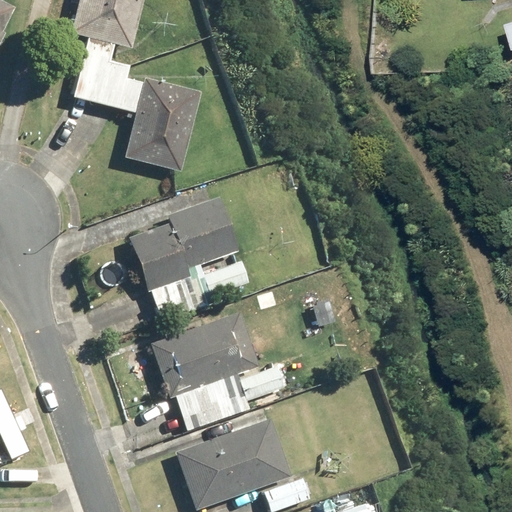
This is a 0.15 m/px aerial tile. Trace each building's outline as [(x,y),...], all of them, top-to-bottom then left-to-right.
[(0,0),(0,44),(6,32),(4,31),(17,7),(3,0),(0,0)] [(181,171),(203,90),(147,76),(146,82),(127,77),(130,64),(111,59),(115,42),(133,47),(144,0),(80,0),(72,32),(91,37),(75,96),(138,112),(126,157),(181,171)] [(172,222),(131,236),(148,288),(151,288),(161,320),(213,302),(211,294),(249,281),(242,259),(204,271),(201,261),(240,248),(223,196),(169,213),(172,222)] [(239,309),(151,342),(170,395),(175,393),(188,429),(250,407),(247,399),(286,384),(278,363),(239,377),(237,371),(259,362),(239,309)] [(176,449),(196,507),(292,473),(272,416),(176,449)] [(310,498),(302,474),(264,487),(272,510),(310,498)] [(374,511),(370,498),(340,508),(341,511),(374,511)]
